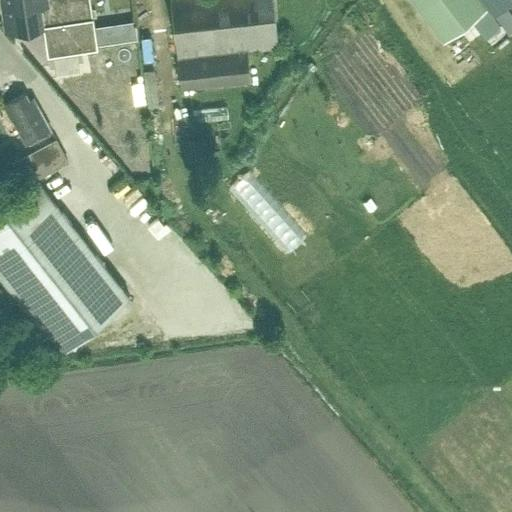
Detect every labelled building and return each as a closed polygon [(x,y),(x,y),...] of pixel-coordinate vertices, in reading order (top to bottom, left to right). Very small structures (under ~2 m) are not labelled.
[(0,0),(4,23),(42,18),(43,23),(73,19),(77,47),(96,45),(89,0),(0,0)] [(272,0),(169,0),(177,57),(178,57),(181,88),(250,80),(246,49),(278,45),(272,0)] [(487,7),(488,7),(483,0),(412,0),(444,40),(472,19),(487,7)] [(483,0),(488,7),(493,13),(509,0),(483,0)] [(487,7),(472,19),(485,35),(499,23),(487,7)] [(25,142),(51,128),(33,95),(29,98),(25,91),(2,103),(10,118),(12,117),(25,142)] [(42,184),(0,216),(0,273),(59,348),(129,294),(42,184)]
